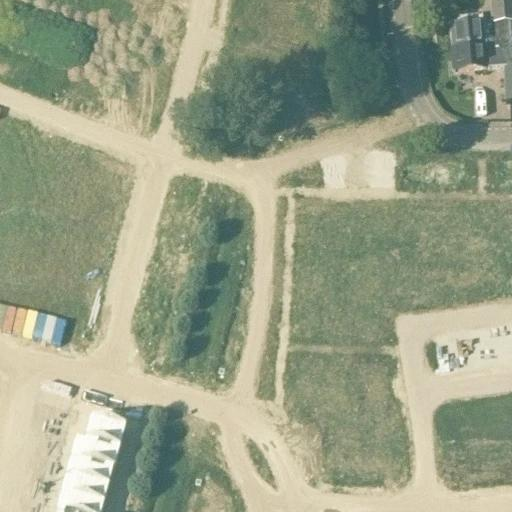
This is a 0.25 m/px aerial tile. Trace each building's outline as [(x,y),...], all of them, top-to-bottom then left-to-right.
[(234,0),(234,5),(238,6),(237,10),(281,16),(283,0),(234,0)] [(455,29),(457,51),(511,47),(509,25),(511,24),(511,0),(490,0),(492,26),(455,29)] [(233,14),(231,28),(235,28),(234,33),(266,37),(264,54),(292,58),(294,39),(288,38),(291,17),(281,16),(237,10),(237,14),(233,14)] [(511,47),(457,51),(459,74),(511,69),(511,72),(506,73),(506,85),(507,111),(511,110),(511,53),(511,47)] [(82,157),(69,205),(92,211),(98,189),(119,195),(126,168),(100,161),(101,157),(85,153),(84,157),(82,157)] [(305,203),(304,222),(340,225),(341,206),(305,203)] [(403,211),(402,254),(423,254),(425,211),(403,211)] [(425,211),(423,254),(444,255),(445,212),(425,211)] [(445,212),(444,255),(464,255),(465,213),(445,212)] [(465,213),(464,255),(485,256),(486,213),(465,213)] [(486,213),(485,256),(506,257),(507,214),(486,213)] [(70,216),(64,241),(108,253),(109,247),(112,248),(116,233),(113,233),(115,227),(70,216)] [(375,217),(375,227),(388,227),(388,218),(375,217)] [(304,222),(303,240),(339,243),(340,225),(304,222)] [(375,236),(374,245),(387,245),(388,236),(375,236)] [(303,240),(302,258),(338,261),(339,243),(303,240)] [(374,245),(374,254),(387,255),(387,245),(374,245)] [(21,248),(15,271),(28,274),(34,252),(21,248)] [(60,248),(56,262),(79,268),(83,254),(60,248)] [(302,258),(300,276),(337,279),(338,261),(302,258)] [(56,262),(52,275),(75,281),(79,268),(56,262)] [(390,271),(377,272),(378,282),(391,280),(390,271)] [(300,276),(299,294),(336,297),(336,296),(337,279),(300,276)] [(391,280),(378,282),(379,291),(392,289),(391,280)] [(0,281),(0,316),(9,284),(0,281)] [(68,288),(55,331),(80,339),(81,336),(84,336),(88,322),(85,321),(93,295),(68,288)] [(494,290),(484,291),(486,304),(496,303),(494,290)] [(473,293),(464,294),(466,307),(475,306),(473,293)] [(299,294),(298,315),(341,317),(342,296),(336,296),(336,297),(299,294)] [(464,294),(454,295),(456,308),(466,307),(464,294)] [(431,298),(422,300),(424,313),(433,311),(431,298)] [(422,300),(413,301),(414,314),(424,313),(422,300)] [(395,309),(382,311),(383,320),(396,319),(395,309)] [(298,315),(297,336),(340,339),(341,317),(298,315)] [(396,319),(383,320),(385,330),(398,328),(396,319)] [(296,410),(295,425),(320,426),(318,469),(396,474),(399,428),(342,425),(346,358),(301,355),(297,410),(296,410)] [(470,396),(452,399),(454,412),(472,409),(470,396)] [(16,411),(14,420),(27,423),(29,414),(16,411)] [(91,417),(85,439),(121,449),(127,427),(122,426),(123,423),(107,418),(106,421),(91,417)] [(511,433),(492,436),(497,478),(511,476),(511,433)] [(492,436),(467,439),(472,482),(497,478),(492,436)] [(36,439),(34,448),(46,451),(49,442),(36,439)] [(85,439),(80,460),(114,469),(114,470),(115,471),(121,449),(85,439)] [(467,439),(441,443),(446,485),(472,482),(467,439)] [(34,448),(31,457),(44,460),(46,451),(34,448)] [(80,460),(75,477),(110,487),(114,470),(114,469),(80,460)] [(27,473),(24,482),(37,486),(39,477),(27,473)] [(75,477),(70,495),(105,504),(110,487),(75,477)] [(24,482),(22,492),(34,495),(37,486),(24,482)] [(66,511),(65,511),(102,511),(105,504),(70,495),(66,511)] [(20,500),(17,509),(27,511),(29,511),(32,503),(20,500)]
